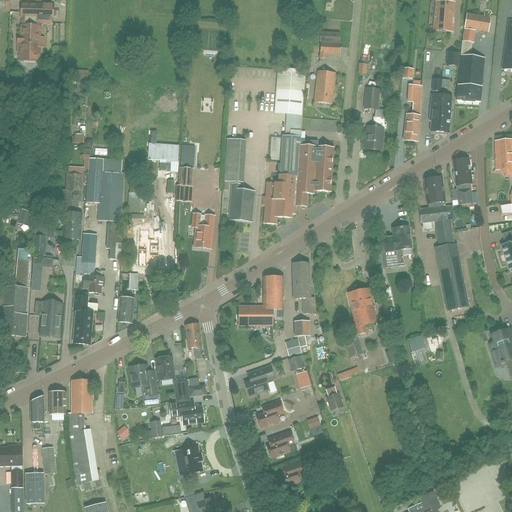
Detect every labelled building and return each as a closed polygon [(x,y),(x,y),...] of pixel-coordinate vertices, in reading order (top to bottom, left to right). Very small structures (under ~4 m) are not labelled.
[(433,0),(434,1),(435,1),(433,30),(452,31),(455,2),(443,1),(442,0),(433,0)] [(16,53),(19,53),(19,60),(39,61),(39,48),(44,48),(44,38),(39,37),(40,24),(53,24),(54,4),(21,3),(20,18),(21,18),(21,26),(20,26),(19,36),(17,36),(16,53)] [(466,14),(464,29),(462,42),(474,44),(475,31),(488,33),(490,18),(466,14)] [(511,21),(508,20),(501,69),(511,70),(511,21)] [(340,33),(320,32),(320,43),(321,43),(319,59),(326,59),(326,56),(340,56),(341,44),(339,44),(340,33)] [(458,54),(447,53),(446,65),(457,66),(458,54)] [(126,58),(116,57),(115,65),(126,66),(126,58)] [(456,101),(479,103),(484,59),(470,58),(460,57),(456,101)] [(362,59),(362,64),(358,64),(357,74),(366,76),(368,60),(362,59)] [(307,208),(308,195),(314,195),(315,192),(331,193),(334,148),(318,147),(318,142),(300,142),(305,72),(277,70),(274,114),(286,115),(285,131),(290,131),(290,137),(282,137),(279,176),(278,185),(267,184),(266,198),(263,198),(262,206),(265,207),(264,224),(275,225),(276,218),(290,219),(290,215),(295,215),(295,207),(307,208)] [(335,74),(317,72),(314,102),(332,104),(335,74)] [(431,92),(440,93),(441,80),(433,79),(431,92)] [(422,86),(421,86),(414,85),(411,85),(411,91),(410,103),(414,104),(413,116),(406,115),(404,141),(417,142),(420,103),(421,103),(422,86)] [(363,108),(375,109),(378,110),(380,90),(365,88),(363,108)] [(442,108),(440,133),(449,134),(451,109),(450,109),(452,97),(449,97),(449,94),(443,93),(443,96),(442,108)] [(432,95),(431,102),(430,107),(429,121),(431,121),(430,132),(440,133),(442,108),(443,96),(432,95)] [(373,117),(372,128),(367,128),(365,149),(381,151),(383,130),(386,130),(387,119),(387,118),(374,117),(373,117)] [(230,139),(229,183),(246,183),(247,139),(230,139)] [(511,175),(511,140),(494,141),(495,171),(500,171),(506,176),(511,175)] [(184,165),(193,165),(194,149),(185,149),(184,165)] [(123,174),(121,174),(122,161),(103,159),(103,160),(89,159),(88,172),(86,203),(98,204),(97,221),(120,223),(123,174)] [(471,160),(468,161),(468,159),(453,161),(454,172),(453,174),(454,178),(455,178),(456,190),(451,191),(452,201),(457,201),(458,205),(472,203),(470,191),(472,190),(470,176),(473,176),(473,172),(470,172),(469,167),(471,167),(471,160)] [(179,168),(178,187),(193,188),(194,169),(184,169),(179,168)] [(62,239),(64,239),(64,241),(70,242),(70,239),(80,240),(82,214),(75,213),(76,202),(78,202),(81,202),(81,192),(82,192),(83,175),(66,174),(65,191),(65,196),(62,196),(62,201),(64,201),(63,206),(62,206),(61,213),(64,213),(62,239)] [(16,178),(15,186),(28,187),(29,179),(16,178)] [(454,245),(451,219),(453,219),(451,206),(445,207),(444,197),(445,197),(445,193),(444,193),(443,192),(445,191),(444,187),(443,187),(442,178),(424,180),(425,190),(424,191),(424,195),(425,196),(426,204),(434,203),(435,208),(433,208),(419,210),(421,224),(435,222),(438,247),(436,248),(448,311),(468,307),(456,245),(454,245)] [(173,195),(174,181),(167,181),(166,194),(173,195)] [(241,185),(232,184),(228,220),(251,222),(254,192),(240,191),(241,185)] [(33,213),(32,213),(22,210),(17,224),(28,227),(33,213)] [(165,236),(173,236),(174,213),(166,213),(165,236)] [(210,250),(213,217),(194,215),(192,228),(196,229),(194,248),(210,250)] [(34,237),(33,254),(44,255),(45,238),(54,238),(54,229),(35,227),(34,231),(34,237)] [(411,249),(410,240),(408,227),(392,229),(393,236),(391,237),(391,238),(380,239),(382,252),(384,268),(404,266),(402,250),(411,249)] [(511,230),(501,234),(504,244),(500,246),(508,271),(510,270),(511,273),(511,272),(511,230)] [(137,271),(157,271),(157,243),(147,243),(148,234),(138,234),(137,271)] [(114,259),(123,260),(125,245),(120,244),(119,257),(114,256),(114,259)] [(18,249),(15,288),(5,287),(2,336),(25,337),(26,316),(25,315),(27,289),(31,250),(18,249)] [(83,257),(76,257),(75,275),(82,276),(83,257)] [(310,298),(309,264),(292,265),(293,300),(302,299),(303,314),(315,314),(313,298),(310,298)] [(91,270),(90,276),(84,276),(83,288),(89,289),(88,293),(94,294),(94,296),(98,296),(99,294),(100,294),(101,287),(104,287),(104,278),(105,272),(91,270)] [(138,274),(130,274),(130,292),(139,293),(138,274)] [(283,310),(283,278),(263,278),(263,307),(238,307),(238,327),(272,327),(272,310),(283,310)] [(376,323),(369,289),(348,294),(357,335),(366,333),(364,325),(376,323)] [(88,298),(74,296),(73,311),(76,311),(73,343),(89,345),(92,312),(86,312),(88,298)] [(492,297),(482,300),(483,305),(494,302),(492,297)] [(134,300),(119,298),(117,322),(131,324),(134,300)] [(40,316),(38,336),(60,338),(63,304),(41,303),(35,302),(34,316),(40,316)] [(310,337),(309,322),(294,322),(294,337),(310,337)] [(198,325),(185,326),(188,349),(194,348),(195,359),(202,358),(198,325)] [(511,333),(511,334),(510,330),(505,332),(504,331),(501,332),(500,331),(496,332),(496,334),(492,335),(496,350),(492,352),(493,355),(494,355),(497,364),(508,360),(511,368),(511,367),(511,333)] [(362,354),(357,335),(344,339),(350,358),(362,354)] [(418,353),(429,348),(424,336),(413,340),(418,353)] [(397,362),(394,350),(385,353),(389,364),(397,362)] [(298,357),(288,361),(292,372),(303,368),(298,357)] [(174,379),(171,358),(156,360),(159,381),(174,379)] [(146,366),(130,368),(133,387),(144,386),(146,396),(143,396),(144,407),(159,405),(158,394),(157,395),(154,371),(146,372),(146,366)] [(270,367),(247,376),(249,382),(244,384),(249,398),(269,391),(270,394),(275,392),(272,382),(266,384),(266,383),(274,380),(270,367)] [(340,381),(351,378),(348,371),(338,374),(340,381)] [(186,380),(174,382),(177,402),(189,400),(186,380)] [(73,413),(84,413),(92,414),(92,382),(72,381),(71,413),(68,413),(68,431),(73,431),(73,413)] [(206,395),(204,385),(189,387),(190,397),(206,395)] [(339,393),(337,394),(334,387),(325,390),(327,397),(325,397),(330,412),(343,408),(339,393)] [(302,391),(304,396),(312,394),(310,388),(302,391)] [(49,393),(49,415),(51,415),(51,421),(64,421),(64,414),(65,414),(65,393),(49,393)] [(31,423),(33,423),(33,429),(40,429),(40,422),(44,422),(43,397),(30,402),(31,423)] [(194,401),(186,402),(169,405),(170,419),(182,417),(183,426),(204,423),(202,408),(195,409),(194,401)] [(283,414),(279,401),(261,407),(263,413),(255,416),(260,429),(279,422),(277,416),(283,414)] [(84,425),(84,413),(73,413),(73,431),(68,431),(67,431),(67,433),(79,432),(85,430),(85,426),(84,425)] [(306,421),(309,430),(320,426),(317,418),(306,421)] [(150,423),(152,439),(162,437),(160,421),(150,423)] [(180,426),(167,427),(168,435),(181,434),(180,426)] [(79,432),(67,433),(75,487),(83,485),(99,480),(98,479),(90,429),(85,430),(79,432)] [(289,432),(278,436),(267,439),(269,445),(266,446),(271,459),(289,453),(296,451),(294,444),(289,432)] [(452,459),(456,449),(457,446),(449,442),(445,452),(443,455),(452,459)] [(13,449),(0,449),(0,466),(22,465),(21,446),(13,446),(13,449)] [(53,448),(42,449),(44,475),(47,474),(51,474),(56,473),(53,448)] [(183,475),(184,481),(196,479),(195,473),(202,472),(201,463),(203,462),(201,453),(199,454),(198,448),(182,452),(187,474),(183,475)] [(300,483),(299,481),(311,477),(309,473),(313,472),(310,461),(306,462),(305,460),(282,468),(284,474),(277,476),(281,489),(300,483)] [(22,471),(11,472),(11,485),(22,485),(22,471)] [(43,473),(26,474),(27,505),(44,504),(43,473)] [(55,492),(51,474),(47,474),(47,475),(46,475),(50,494),(55,492)] [(99,478),(98,479),(99,480),(83,485),(85,493),(102,488),(99,478)] [(11,489),(11,511),(22,511),(23,489),(11,489)] [(203,492),(184,498),(188,511),(216,511),(222,510),(217,496),(205,500),(203,492)] [(436,511),(436,509),(440,508),(433,492),(419,498),(421,503),(407,509),(408,511),(436,511)] [(84,509),(84,511),(108,511),(106,503),(84,509)]
